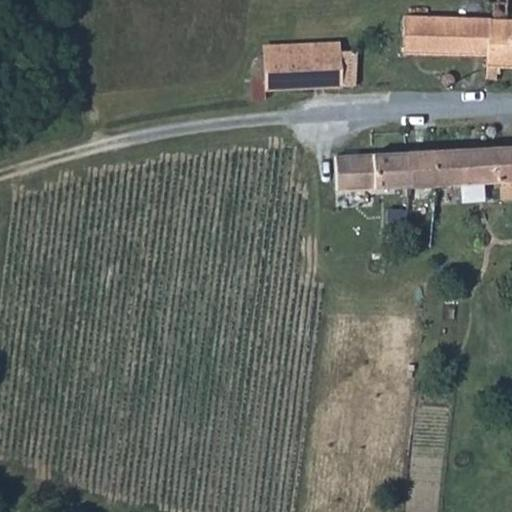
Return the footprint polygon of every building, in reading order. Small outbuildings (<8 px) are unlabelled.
[(511,0),(494,0),(494,12),(511,12),(511,0)] [(402,46),(491,52),(494,18),(404,14),(402,46)] [(511,18),(494,18),(491,52),(490,76),(503,76),(503,64),(511,64),(511,18)] [(263,95),(262,86),(354,83),(356,48),(337,50),(262,51),(261,73),(249,73),(249,95),(263,95)] [(435,76),(435,87),(445,86),(445,76),(435,76)] [(424,148),(436,147),(435,136),(424,137),(424,148)] [(438,181),(500,178),(501,188),(511,187),(511,143),(436,147),(438,181)] [(411,183),(438,181),(436,147),(424,148),(409,148),(411,183)] [(334,152),(336,188),(336,193),(344,192),(344,188),(411,183),(409,148),(334,152)]
